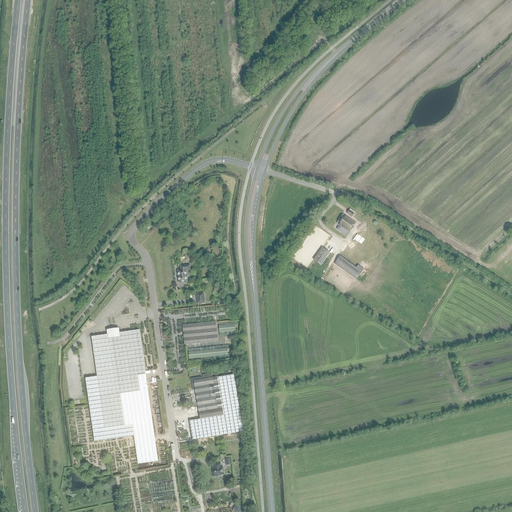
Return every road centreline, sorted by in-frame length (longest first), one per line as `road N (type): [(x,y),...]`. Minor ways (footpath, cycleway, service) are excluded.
road 1 (trunk): [(35,511),(15,265),(27,0)]
road 2 (trunk): [(17,0),(5,252),(25,511)]
road 3 (unclassified): [(257,168),(204,163),(127,234),(147,263),(175,459)]
road 4 (track): [(301,0),(236,85),(248,101),(322,36),(335,52)]
road 5 (tertiary): [(254,306),(271,511)]
road 6 (track): [(335,192),(374,206),(511,294)]
road 7 (tertiary): [(353,39),(289,100),(257,168)]
road 8 (tertiary): [(264,170),(288,116),(353,39)]
road 9 (tertiary): [(257,168),(245,236),(254,306)]
road 10 (tertiary): [(254,306),(253,225),(264,170)]
